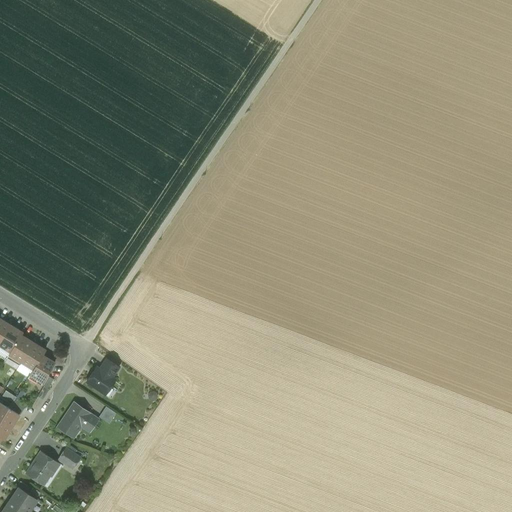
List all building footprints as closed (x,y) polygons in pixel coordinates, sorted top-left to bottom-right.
[(0,341),(10,325),(0,319),(0,341)] [(21,335),(22,333),(10,325),(0,341),(0,349),(9,355),(21,335)] [(20,365),(33,343),(21,335),(9,355),(7,357),(20,365)] [(42,355),(45,350),(33,343),(20,365),(32,372),(42,355)] [(55,363),(42,355),(32,372),(29,377),(37,382),(37,381),(42,384),(55,363)] [(100,369),(112,377),(119,368),(106,359),(100,369)] [(93,387),(105,395),(115,380),(112,377),(100,369),(97,367),(86,382),(87,383),(88,385),(91,387),(93,387)] [(13,404),(23,410),(26,405),(16,399),(13,404)] [(0,419),(12,427),(19,414),(8,408),(0,402),(0,419)] [(81,426),(90,432),(98,419),(74,402),(57,427),(74,438),(81,426)] [(8,408),(19,414),(20,415),(23,410),(13,404),(11,403),(8,408)] [(106,405),(99,416),(109,422),(116,412),(106,405)] [(0,436),(1,438),(4,439),(12,427),(0,419),(0,436)] [(73,470),(81,456),(65,446),(56,460),(73,470)] [(27,474),(43,485),(49,476),(48,475),(57,462),(42,452),(27,474)] [(19,487),(27,493),(30,488),(20,481),(17,486),(19,487)] [(12,497),(30,510),(37,500),(27,493),(19,487),(12,497)] [(5,508),(11,511),(28,511),(30,510),(12,497),(5,508)]
